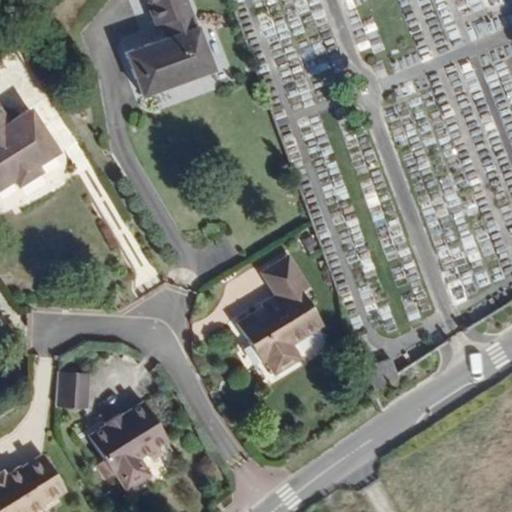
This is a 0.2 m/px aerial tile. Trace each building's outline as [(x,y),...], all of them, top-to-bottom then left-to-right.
[(201,70),(175,0),(136,0),(145,24),(151,22),(156,38),(115,53),(131,95),(201,70)] [(35,138),(21,117),(14,121),(27,143),(35,138)] [(48,159),(35,138),(27,143),(14,121),(1,130),(0,128),(0,189),(3,188),(6,194),(30,179),(27,173),(48,159)] [(288,343),(316,326),(295,292),(304,286),(286,256),(256,275),(270,298),(256,306),(258,309),(232,324),(257,365),(261,362),(268,375),(297,358),(288,343)] [(78,418),(81,381),(49,379),(46,416),(78,418)] [(159,448),(135,409),(81,444),(116,499),(142,482),(132,465),(159,448)] [(57,497),(35,462),(14,476),(12,474),(0,481),(0,511),(36,511),(57,497)]
